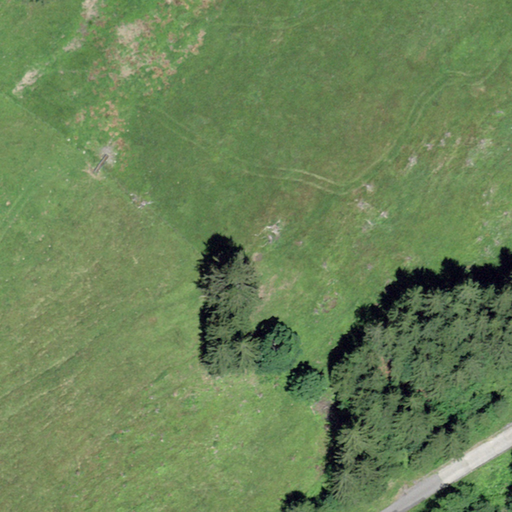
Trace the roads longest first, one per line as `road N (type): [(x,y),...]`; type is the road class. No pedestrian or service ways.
road 1 (track): [(0,48),(90,120),(53,184),(0,246)]
road 2 (track): [(511,440),(395,511)]
